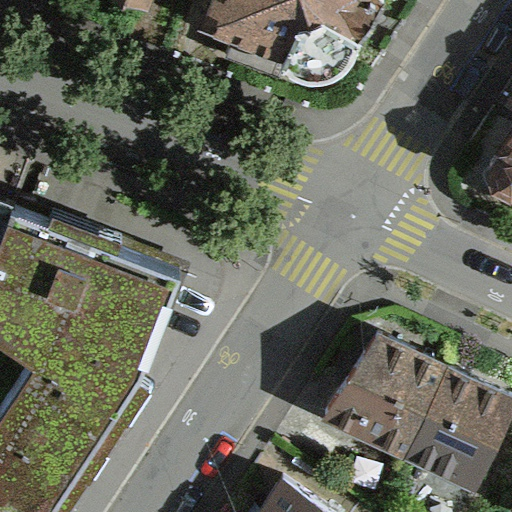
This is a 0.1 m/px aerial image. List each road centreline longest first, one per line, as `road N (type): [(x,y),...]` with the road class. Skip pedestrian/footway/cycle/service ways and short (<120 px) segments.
road 1 (residential): [(348,208),(0,76)]
road 2 (residential): [(348,208),(145,511)]
road 3 (residential): [(485,0),(348,208)]
road 4 (residential): [(348,208),(511,285)]
